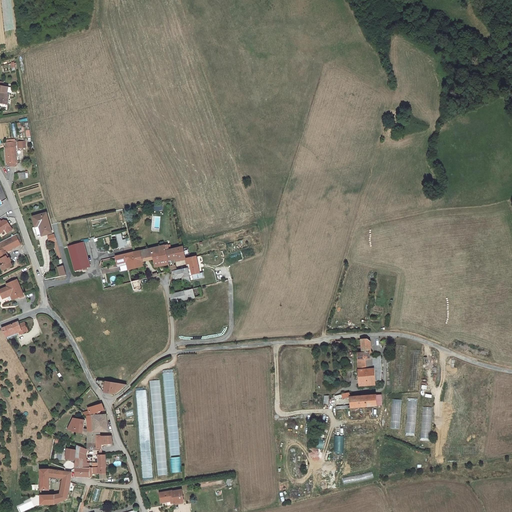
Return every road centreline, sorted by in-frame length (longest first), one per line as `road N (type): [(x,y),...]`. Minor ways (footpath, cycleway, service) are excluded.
road 1 (unclassified): [(172,351),(396,334),(511,371)]
road 2 (unclassified): [(0,175),(47,307)]
